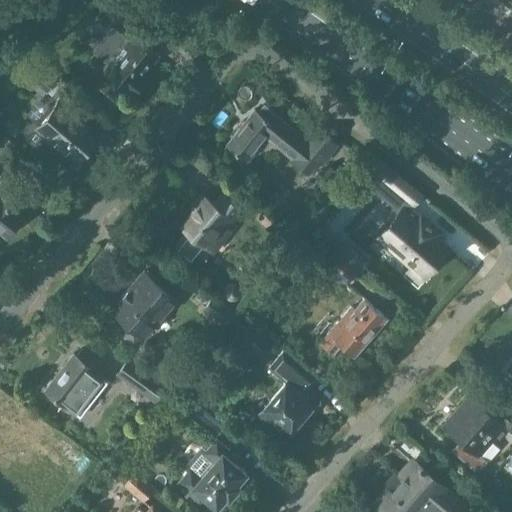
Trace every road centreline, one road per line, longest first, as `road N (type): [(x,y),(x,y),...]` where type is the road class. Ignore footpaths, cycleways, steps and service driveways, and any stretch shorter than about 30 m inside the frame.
road 1 (residential): [(0,342),(252,55),(500,231)]
road 2 (residential): [(290,511),(505,266),(510,250),(500,231)]
road 3 (trunk): [(265,0),(511,176)]
road 4 (trunk): [(511,97),(374,0)]
